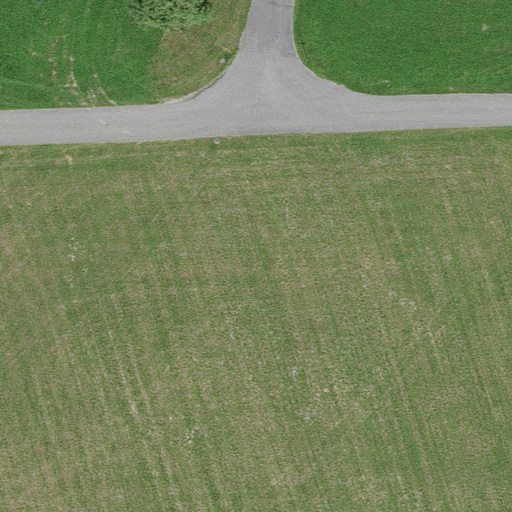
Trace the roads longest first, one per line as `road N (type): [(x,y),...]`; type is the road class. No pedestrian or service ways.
road 1 (unclassified): [(0,136),(262,110)]
road 2 (unclassified): [(511,112),(262,110)]
